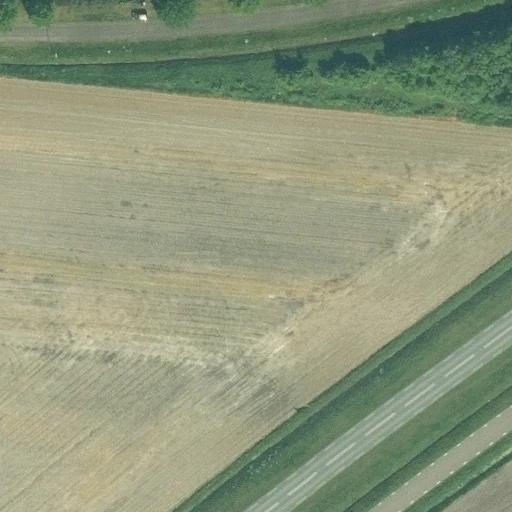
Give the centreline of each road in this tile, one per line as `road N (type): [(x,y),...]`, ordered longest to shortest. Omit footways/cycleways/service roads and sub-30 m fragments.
road 1 (unclassified): [(0,32),(264,19),(379,0)]
road 2 (secondary): [(267,511),(511,328)]
road 3 (unclassified): [(511,421),(387,511)]
